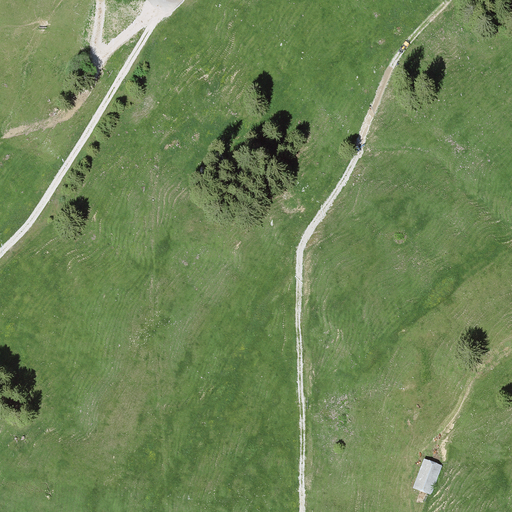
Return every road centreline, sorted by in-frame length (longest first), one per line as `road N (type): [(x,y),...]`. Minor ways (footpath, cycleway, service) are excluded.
road 1 (track): [(302,511),(301,248),(358,149),(389,67),(447,0)]
road 2 (track): [(0,253),(50,193),(161,1)]
